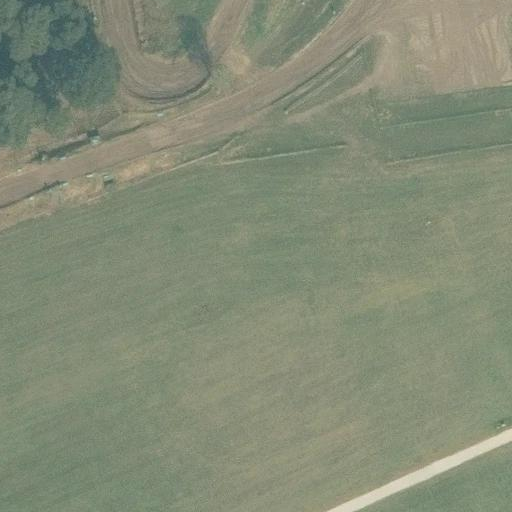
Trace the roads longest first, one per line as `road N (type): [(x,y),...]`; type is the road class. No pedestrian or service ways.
road 1 (track): [(369,0),(277,82),(153,142),(0,195)]
road 2 (track): [(113,0),(126,70),(162,85),(200,60),(234,0)]
road 3 (track): [(338,511),(511,433)]
road 4 (track): [(511,11),(424,45),(389,35),(364,9)]
